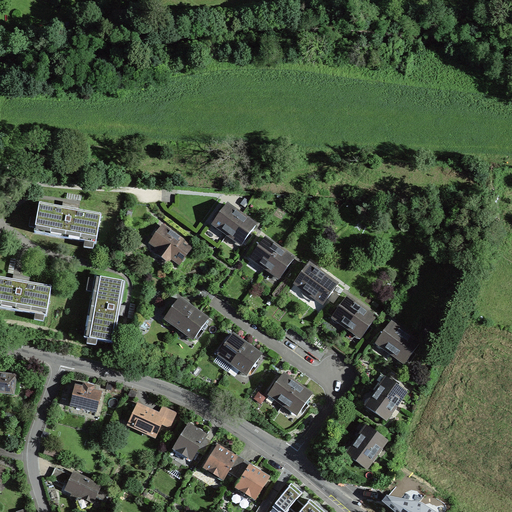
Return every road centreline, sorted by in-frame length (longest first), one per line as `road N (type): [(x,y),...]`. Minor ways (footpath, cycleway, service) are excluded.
road 1 (unclassified): [(0,58),(263,29),(511,49)]
road 2 (tertiary): [(62,359),(183,395),(293,458)]
road 3 (residential): [(62,359),(32,455),(45,511)]
